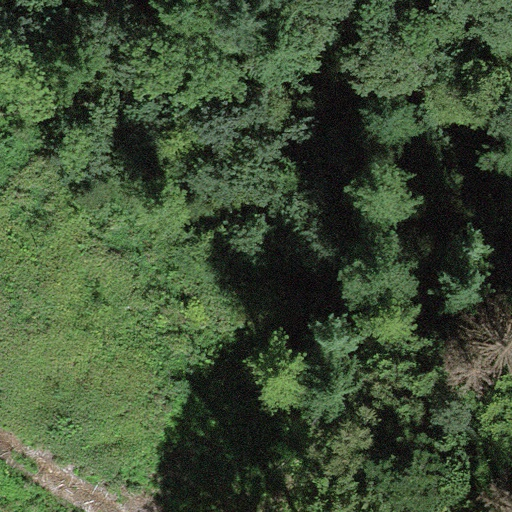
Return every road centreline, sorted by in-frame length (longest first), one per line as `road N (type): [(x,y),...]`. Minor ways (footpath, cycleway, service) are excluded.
road 1 (track): [(0,121),(260,78),(511,50)]
road 2 (track): [(127,511),(19,464),(0,445)]
